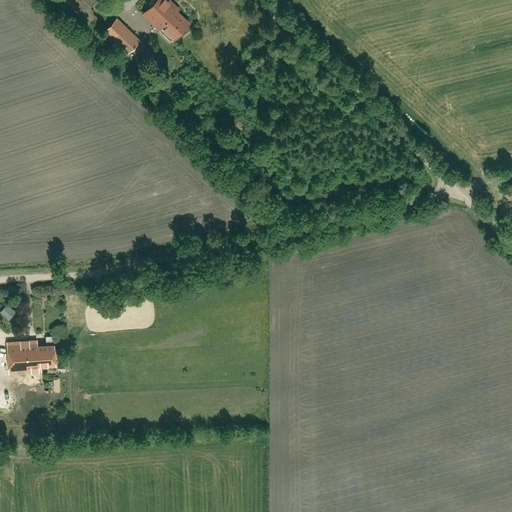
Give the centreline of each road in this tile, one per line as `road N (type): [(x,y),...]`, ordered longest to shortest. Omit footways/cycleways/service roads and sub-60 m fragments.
road 1 (unclassified): [(0,282),(112,273),(452,189)]
road 2 (unclassified): [(452,189),(256,0)]
